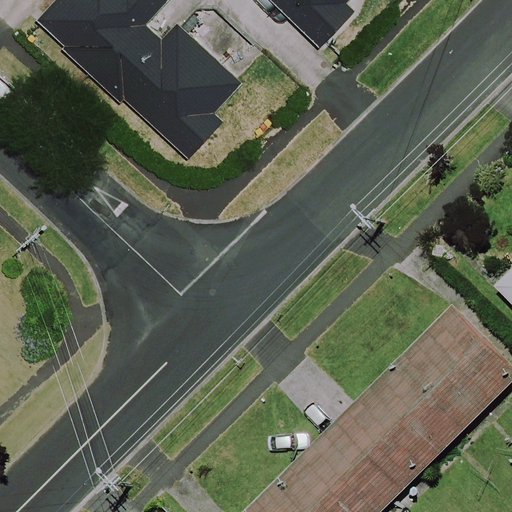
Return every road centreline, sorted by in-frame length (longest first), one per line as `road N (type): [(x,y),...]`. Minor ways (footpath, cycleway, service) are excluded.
road 1 (residential): [(205,319),(511,6)]
road 2 (residential): [(0,127),(205,319)]
road 3 (residential): [(14,511),(205,319)]
